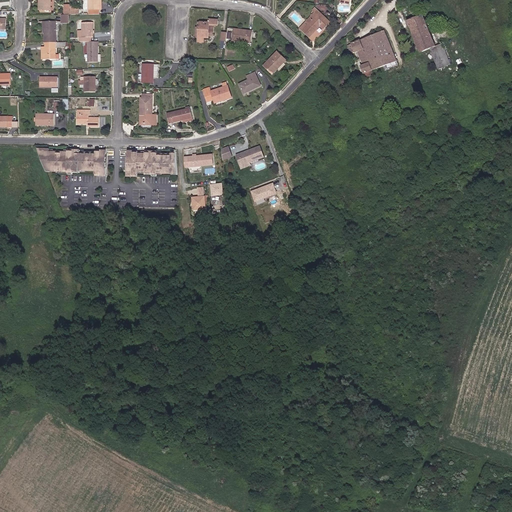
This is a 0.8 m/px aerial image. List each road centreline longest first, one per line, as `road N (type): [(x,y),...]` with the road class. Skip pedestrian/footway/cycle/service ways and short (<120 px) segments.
road 1 (residential): [(315,62),(243,127),(190,142),(117,142)]
road 2 (residential): [(180,1),(254,8),(315,62)]
road 3 (residential): [(117,142),(118,19),(127,3)]
